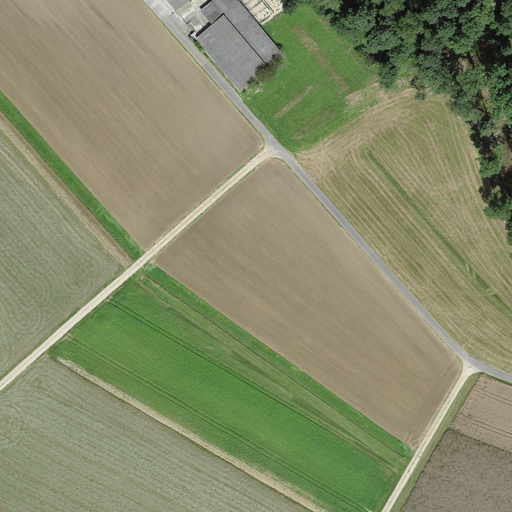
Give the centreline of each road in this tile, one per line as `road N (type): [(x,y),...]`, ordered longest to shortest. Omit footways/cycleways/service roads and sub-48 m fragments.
road 1 (track): [(511,378),(460,352),(149,0)]
road 2 (track): [(276,144),(0,387)]
road 3 (track): [(385,511),(474,362)]
